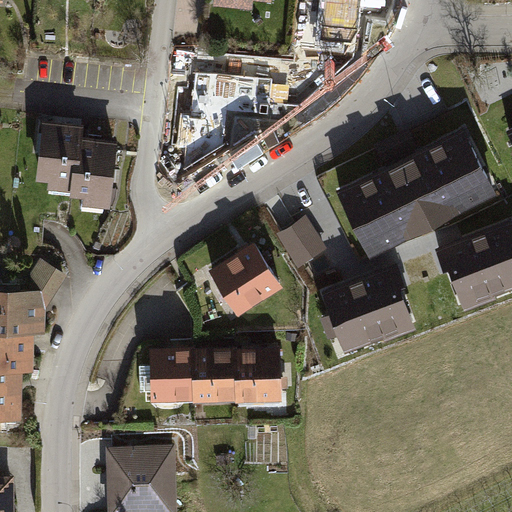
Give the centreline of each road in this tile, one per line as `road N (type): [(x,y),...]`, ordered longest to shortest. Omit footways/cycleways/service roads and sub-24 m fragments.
road 1 (residential): [(166,234),(362,103),(422,15)]
road 2 (residential): [(61,511),(62,409),(77,352),(99,304),(166,234)]
road 3 (residential): [(166,234),(148,208),(145,181),(166,0)]
road 4 (unknown): [(152,123),(0,101)]
